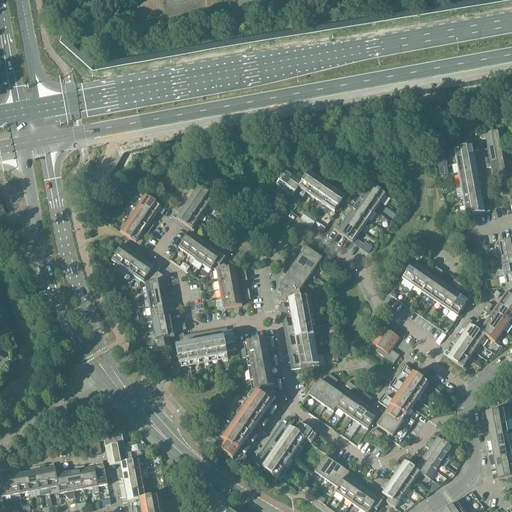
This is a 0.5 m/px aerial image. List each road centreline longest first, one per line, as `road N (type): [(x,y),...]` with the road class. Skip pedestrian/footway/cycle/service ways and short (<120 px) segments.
road 1 (trunk): [(511,22),(40,107)]
road 2 (trunk): [(45,140),(511,54)]
road 3 (residential): [(469,393),(431,366),(422,339),(377,306),(363,272),(302,228),(267,271),(274,316)]
road 4 (tertiary): [(21,144),(49,283),(98,378)]
road 5 (tertiary): [(116,364),(70,269),(45,140)]
road 6 (residential): [(469,420),(439,421),(410,454),(362,456),(290,408)]
road 7 (residential): [(274,316),(190,328),(181,274),(160,259),(177,227)]
road 8 (tertiary): [(98,378),(145,429),(188,459)]
